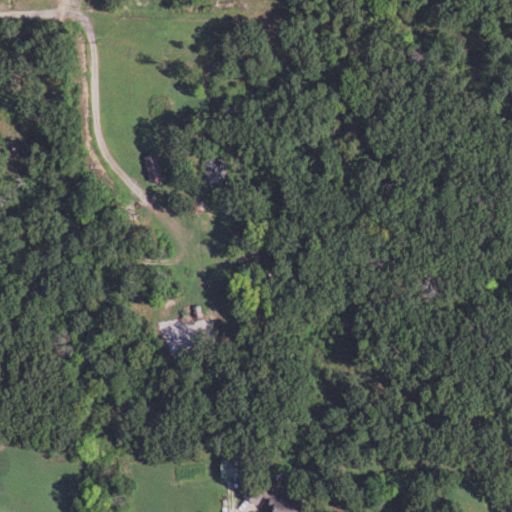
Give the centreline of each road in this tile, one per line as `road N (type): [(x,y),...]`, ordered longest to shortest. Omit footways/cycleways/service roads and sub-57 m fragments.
road 1 (residential): [(511,477),(431,476),(261,440)]
road 2 (residential): [(132,183),(88,67),(60,39),(0,22)]
